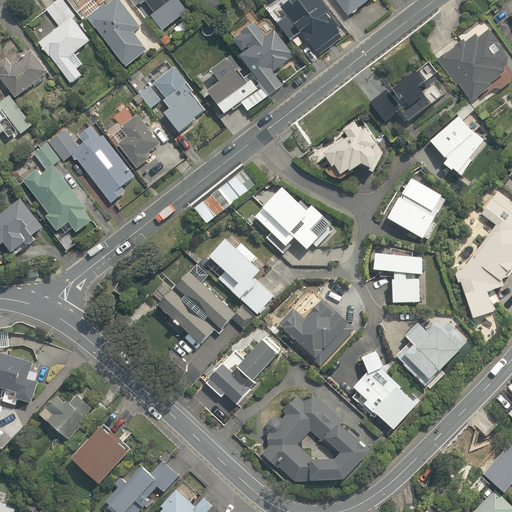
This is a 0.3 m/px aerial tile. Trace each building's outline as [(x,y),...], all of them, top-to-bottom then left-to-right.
[(59,30),(41,43),(73,88),(84,80),(78,71),(85,66),(78,56),(93,45),(75,20),(78,18),(64,0),(62,0),(46,12),(59,30)] [(66,0),(84,24),(89,20),(127,70),(150,53),(136,34),(142,30),(119,0),(115,0),(101,11),(93,0),(66,0)] [(177,0),(135,0),(141,9),(146,5),(155,17),(152,19),(163,35),(189,16),(177,0)] [(290,18),(279,26),(290,42),(302,34),(318,57),(344,40),(325,12),(311,22),(295,0),(293,0),(283,7),(290,18)] [(334,0),(348,18),(373,0),(334,0)] [(463,45),(441,62),(474,105),(496,88),(499,93),(511,83),(511,75),(508,70),(511,67),(511,59),(479,17),(455,35),(463,45)] [(283,88),(274,75),(296,60),(268,20),(260,26),(254,18),(231,34),(246,56),(242,59),(253,74),(269,98),(283,88)] [(9,60),(0,67),(0,77),(18,102),(51,78),(33,52),(14,66),(9,60)] [(225,85),(211,95),(226,117),(242,106),(247,113),(269,98),(253,74),(247,78),(242,72),(238,75),(231,64),(217,74),(225,85)] [(208,111),(177,68),(155,83),(168,102),(165,104),(171,111),(166,115),(181,136),(199,123),(196,120),(208,111)] [(387,91),(371,104),(387,124),(401,112),(413,126),(445,99),(422,73),(393,98),(387,91)] [(60,74),(50,81),(63,99),(73,92),(60,74)] [(127,81),(116,90),(128,106),(139,97),(127,81)] [(152,86),(139,95),(151,110),(163,101),(152,86)] [(0,140),(6,136),(10,141),(20,134),(23,137),(34,129),(9,96),(0,102),(0,140)] [(476,138),(463,123),(475,112),(468,104),(456,115),(460,119),(432,143),(451,164),(448,169),(464,180),(487,145),(476,138)] [(129,140),(120,147),(137,169),(148,160),(144,155),(159,145),(138,117),(121,129),(129,140)] [(346,182),(356,176),(357,178),(368,171),(381,176),(387,159),(374,140),(362,121),(346,132),(352,141),(327,158),(336,173),(339,171),(346,182)] [(83,144),(81,147),(69,130),(49,144),(63,163),(74,155),(110,207),(136,189),(131,183),(136,179),(96,122),(77,135),(83,144)] [(96,224),(57,167),(63,163),(49,144),(34,154),(45,170),(26,183),(51,218),(48,220),(58,234),(62,231),(67,237),(75,231),(79,236),(96,224)] [(254,179),(244,168),(196,210),(211,227),(251,192),(246,186),(254,179)] [(429,245),(446,202),(413,183),(390,222),(429,245)] [(278,195),(269,185),(254,198),(264,208),(278,195)] [(500,317),(494,297),(509,292),(508,287),(511,282),(511,198),(500,190),(482,216),(497,227),(464,273),(457,275),(461,288),(466,286),(478,324),(500,317)] [(286,191),(257,219),(272,234),(266,240),(283,257),(298,243),(311,257),(337,232),(316,211),(311,216),(286,191)] [(11,213),(0,220),(0,246),(2,249),(7,246),(15,257),(30,246),(26,240),(44,228),(26,201),(19,206),(13,198),(4,204),(11,213)] [(227,274),(221,281),(258,315),(280,291),(253,266),(259,259),(244,245),(238,251),(229,243),(213,261),(227,274)] [(391,250),(391,257),(380,256),(378,275),(397,276),(395,306),(424,308),(428,260),(414,259),(415,252),(391,250)] [(201,274),(166,310),(211,353),(246,317),(201,274)] [(124,281),(115,291),(127,302),(136,291),(124,281)] [(297,311),(280,329),(321,368),(357,330),(326,301),(308,321),(297,311)] [(449,318),(428,316),(406,339),(411,344),(397,358),(430,391),(464,357),(461,354),(470,344),(456,329),(458,327),(449,318)] [(10,337),(0,337),(0,348),(11,348),(10,337)] [(241,407),(289,357),(271,340),(239,373),(231,366),(215,382),(241,407)] [(0,390),(8,393),(4,404),(16,408),(19,402),(32,406),(43,377),(31,373),(34,366),(0,353),(0,390)] [(370,376),(353,396),(399,436),(424,408),(389,378),(381,355),(364,361),(370,376)] [(304,400),(297,394),(284,409),(287,412),(280,419),(277,418),(271,418),(267,421),(267,428),(270,430),(268,432),(270,434),(272,436),(268,440),(271,443),(262,452),(295,479),(344,478),(370,450),(341,423),(343,420),(312,391),(304,400)] [(67,440),(97,409),(82,394),(69,407),(58,396),(41,414),(67,440)] [(0,449),(2,451),(13,440),(0,427),(0,419),(3,408),(0,406),(0,449)] [(485,411),(472,423),(491,443),(504,431),(485,411)] [(114,437),(103,427),(74,461),(103,486),(132,453),(124,446),(134,435),(124,426),(114,437)] [(511,447),(497,464),(487,456),(476,469),(492,483),(508,496),(511,491),(511,447)] [(116,511),(141,511),(159,491),(165,496),(182,477),(161,460),(149,474),(140,467),(126,483),(124,481),(106,503),(116,511)] [(165,510),(163,511),(210,511),(215,507),(203,497),(195,505),(177,490),(162,507),(165,510)] [(511,511),(511,507),(495,491),(474,511),(511,511)]
